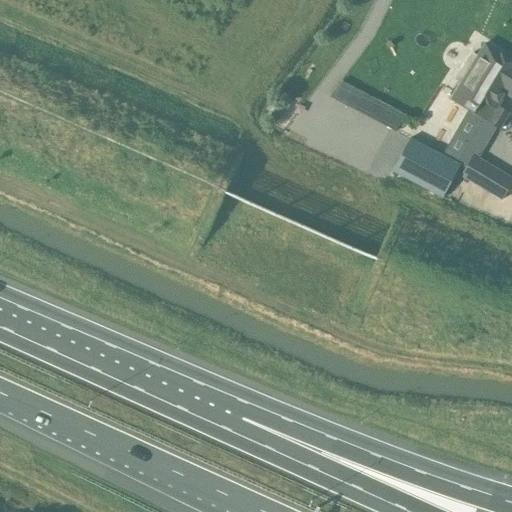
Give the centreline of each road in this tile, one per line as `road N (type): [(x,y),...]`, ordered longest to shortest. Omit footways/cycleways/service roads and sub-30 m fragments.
road 1 (motorway): [(511,501),(67,329),(0,312)]
road 2 (motorway): [(423,511),(0,321)]
road 3 (motorway): [(0,392),(264,511)]
